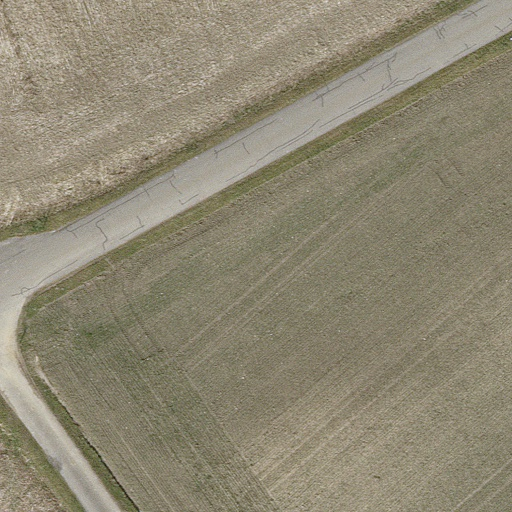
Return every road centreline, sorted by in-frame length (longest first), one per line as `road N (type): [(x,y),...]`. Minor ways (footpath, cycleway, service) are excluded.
road 1 (tertiary): [(511,2),(0,283)]
road 2 (track): [(116,511),(0,348)]
